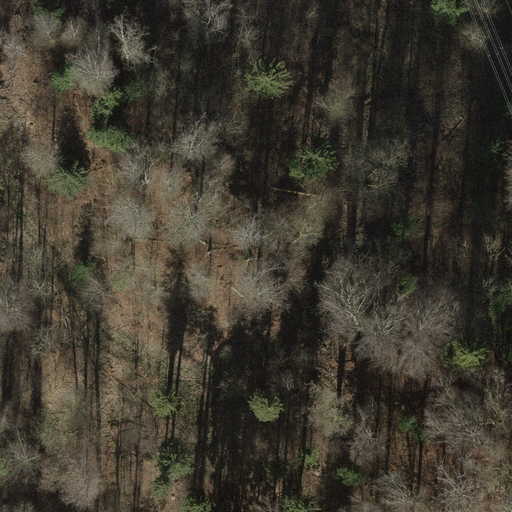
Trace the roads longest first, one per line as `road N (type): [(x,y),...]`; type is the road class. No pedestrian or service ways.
road 1 (track): [(0,165),(89,301),(191,394),(237,511)]
road 2 (track): [(167,366),(219,369),(257,354),(286,326),(342,241)]
